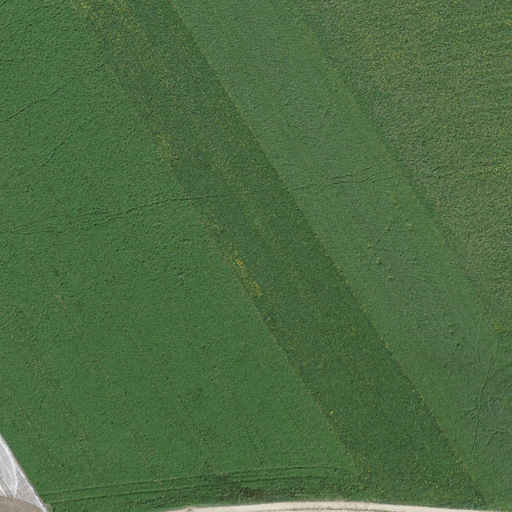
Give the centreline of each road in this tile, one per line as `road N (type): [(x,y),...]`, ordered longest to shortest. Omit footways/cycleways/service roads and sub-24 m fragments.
road 1 (track): [(400,511),(90,0)]
road 2 (track): [(261,511),(398,511)]
